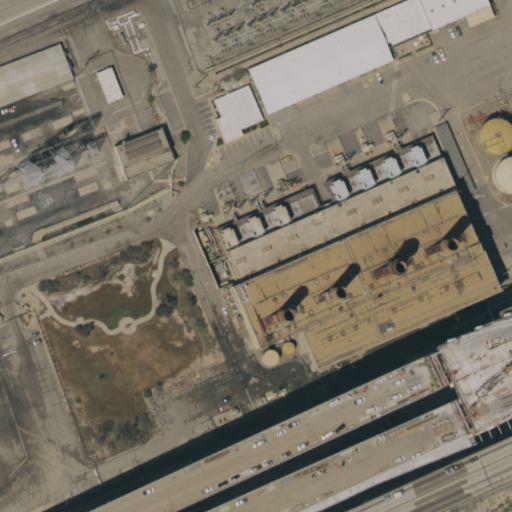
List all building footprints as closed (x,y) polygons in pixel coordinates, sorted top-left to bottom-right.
[(405,0),(484,0),(492,17),(468,28),(464,16),(429,31),(428,29),(390,45),(389,42),(384,44),(391,61),(266,115),(246,69),(405,0)] [(0,66),(58,44),(61,52),(64,51),(71,70),(69,70),(73,79),(0,106),(0,66)] [(121,97),(117,99),(117,100),(115,101),(115,100),(106,103),(94,73),(109,67),(121,97)] [(261,120),(239,129),(241,136),(224,143),(214,120),(219,117),(212,100),(225,95),(224,93),(228,92),(228,93),(246,85),(261,120)] [(506,150),(503,152),(501,153),(498,154),(495,155),(491,154),(488,154),(485,153),(483,151),(480,149),(478,146),(477,144),(476,141),(475,138),(475,134),(476,131),(477,128),(479,126),(481,123),(483,121),(486,120),(489,119),(492,118),(495,118),(498,119),(501,120),(504,122),(507,124),(508,126),(510,129),(511,132),(511,135),(511,138),(511,141),(510,144),(508,147),(506,150)] [(429,128),(459,198),(473,192),(443,122),(429,128)] [(159,129),(168,150),(169,150),(173,162),(163,165),(134,176),(135,177),(125,180),(120,169),(121,169),(113,147),(159,129)] [(310,188),(318,207),(330,201),(322,181),(430,135),(496,292),(313,370),(296,331),(254,349),(228,287),(236,283),(214,229),(310,188)] [(511,193),(510,193),(507,193),(504,192),(501,191),(498,189),(496,187),(494,184),(493,181),(492,178),(491,175),(492,172),(493,169),(494,166),(496,163),(498,161),(501,159),(503,158),(507,157),(510,156),(511,156),(511,193)] [(280,349),(280,346),(282,344),(284,342),(287,342),(290,343),(292,345),(293,348),(292,351),(291,353),(288,354),(285,355),(283,354),(281,352),(280,349)] [(262,352),(265,351),(268,350),(270,351),(273,352),(275,354),(276,357),(276,359),(275,362),(273,364),(271,366),(268,366),(265,366),(263,365),(261,362),(260,360),(260,357),(261,354),(262,352)]
